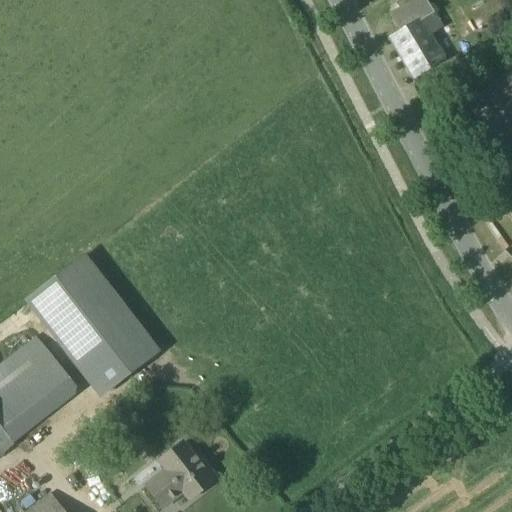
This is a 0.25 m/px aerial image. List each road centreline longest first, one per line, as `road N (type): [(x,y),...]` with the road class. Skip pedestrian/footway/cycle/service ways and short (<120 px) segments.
road 1 (tertiary): [(511,320),(334,0)]
road 2 (unclassified): [(307,511),(511,352)]
